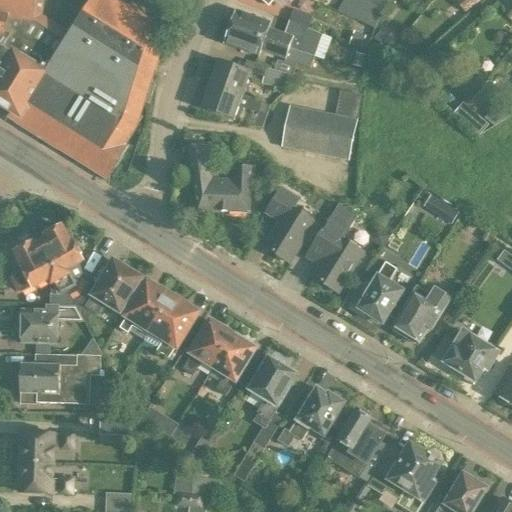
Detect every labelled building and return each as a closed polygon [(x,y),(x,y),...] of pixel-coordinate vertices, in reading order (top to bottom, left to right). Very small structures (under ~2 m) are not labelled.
[(151,101),(155,85),(150,84),(168,30),(138,11),(141,8),(132,2),(130,6),(119,0),(93,0),(85,14),(57,59),(23,35),(25,20),(32,21),(35,0),(0,0),(0,105),(11,113),(8,119),(108,182),(108,181),(128,148),(124,146),(132,132),(142,119),(139,117),(140,114),(142,103),(148,103),(150,105),(151,101)] [(385,10),(366,0),(344,0),(338,12),(373,28),(385,10)] [(366,0),(385,10),(391,0),(366,0)] [(455,0),(465,13),(482,0),(455,0)] [(238,13),(232,29),(290,50),(315,57),(314,56),(322,35),(308,30),(313,17),(294,10),(285,34),(270,28),(272,25),(238,13)] [(290,50),(232,29),(226,46),(260,58),(262,52),(311,68),(315,57),(290,50)] [(221,63),(212,86),(269,108),(270,106),(244,97),(253,74),(221,63)] [(262,84),(285,90),(289,75),(266,69),(262,84)] [(459,76),(451,86),(471,102),(488,81),(479,74),(470,85),(459,76)] [(269,108),(212,86),(204,110),(236,121),(241,107),(266,117),(269,108)] [(283,149),(349,161),(361,95),(340,92),(336,115),(290,106),(283,149)] [(463,103),(454,114),(479,136),(488,126),(463,103)] [(510,117),(497,105),(485,119),(495,127),(510,117)] [(199,213),(211,213),(212,182),(214,149),(190,148),(199,213)] [(212,182),(211,213),(251,215),(252,169),(236,168),(236,182),(212,182)] [(310,253),(314,245),(335,212),(323,204),(312,222),(293,210),(299,200),(283,189),(266,215),(278,223),(263,248),(289,265),(300,247),(310,253)] [(327,254),(318,269),(312,278),(338,295),(364,254),(342,240),(348,231),(357,216),(339,206),(335,212),(314,245),(327,254)] [(447,206),(439,217),(452,225),(459,214),(447,206)] [(48,240),(41,245),(73,304),(80,300),(86,291),(85,290),(90,284),(80,277),(76,283),(69,270),(82,263),(80,259),(82,254),(79,250),(74,248),(72,244),(71,245),(62,228),(58,231),(54,231),(52,235),(47,237),(48,240)] [(50,294),(50,309),(76,309),(73,304),(41,245),(35,248),(33,246),(28,243),(18,248),(17,255),(25,270),(14,277),(23,294),(34,287),(34,288),(49,280),(57,295),(50,294)] [(511,256),(505,252),(498,262),(511,271),(511,256)] [(73,304),(76,309),(84,324),(93,313),(99,317),(106,305),(120,314),(141,280),(138,278),(137,275),(131,272),(129,273),(114,264),(94,297),(86,291),(80,300),(73,304)] [(386,264),(372,287),(367,283),(360,294),(358,292),(350,305),(370,317),(371,321),(378,325),(381,324),(384,326),(389,317),(402,297),(404,292),(390,283),(398,271),(386,264)] [(131,333),(145,341),(171,299),(170,298),(169,295),(161,290),(158,291),(148,285),(121,330),(130,335),(131,333)] [(397,322),(391,331),(417,346),(429,328),(432,330),(444,311),(441,308),(447,298),(436,291),(432,296),(418,288),(409,301),(397,322)] [(402,297),(389,317),(397,322),(409,301),(402,297)] [(171,299),(145,341),(159,350),(157,353),(170,361),(197,316),(184,308),(184,304),(176,300),(173,301),(171,299)] [(76,309),(50,309),(48,309),(48,313),(24,313),(23,329),(21,331),(21,337),(23,341),(23,345),(58,347),(59,323),(84,324),(76,309)] [(201,363),(213,370),(233,337),(232,333),(225,329),(222,330),(211,324),(182,370),(193,377),(201,363)] [(498,354),(464,333),(458,343),(446,335),(433,356),(464,375),(461,379),(473,386),(484,369),(488,371),(498,354)] [(233,337),(213,370),(223,376),(215,390),(225,397),(235,383),(236,384),(256,351),(246,346),(245,342),(238,337),(235,338),(233,337)] [(99,379),(100,372),(100,359),(36,357),(36,367),(21,366),(21,378),(18,381),(18,391),(21,393),(21,394),(21,405),(38,405),(38,404),(90,405),(91,379),(99,379)] [(269,360),(249,392),(264,402),(257,414),(258,414),(253,423),(266,430),(298,377),(286,370),(285,363),(276,358),(269,360)] [(497,396),(499,402),(504,405),(509,404),(511,405),(511,368),(496,395),(497,396)] [(304,413),(291,433),(285,430),(277,442),(288,448),(294,438),(302,443),(311,430),(324,438),(345,405),(342,403),(344,399),(335,394),(333,398),(330,396),(328,398),(318,391),(313,399),(308,396),(299,410),(304,413)] [(142,422),(155,430),(164,416),(150,408),(142,422)] [(328,460),(367,484),(389,448),(381,443),(388,431),(371,421),(370,415),(363,411),(358,413),(357,412),(339,442),(328,460)] [(99,445),(127,446),(128,422),(100,421),(99,445)] [(23,434),(22,465),(53,465),(54,450),(74,450),(75,436),(23,434)] [(187,449),(201,457),(208,443),(194,435),(187,449)] [(229,468),(226,473),(244,483),(265,449),(254,442),(236,472),(229,468)] [(389,448),(367,484),(368,484),(366,487),(383,496),(385,492),(399,500),(396,505),(407,511),(419,511),(424,503),(435,486),(431,483),(443,463),(442,463),(440,455),(435,452),(428,454),(427,453),(426,455),(411,446),(406,455),(391,445),(390,448),(389,448)] [(53,465),(22,465),(21,493),(73,495),(73,481),(53,480),(53,465)] [(188,511),(189,511),(194,470),(193,470),(192,479),(179,478),(176,508),(189,509),(188,511)] [(194,470),(189,511),(206,511),(208,497),(211,498),(213,479),(208,479),(209,472),(194,470)] [(475,483),(463,475),(444,505),(435,500),(427,511),(454,511),(455,511),(475,511),(488,491),(485,489),(486,485),(479,481),(475,483)] [(105,494),(105,511),(130,511),(130,495),(105,494)] [(511,511),(511,505),(504,501),(497,511),(511,511)]
